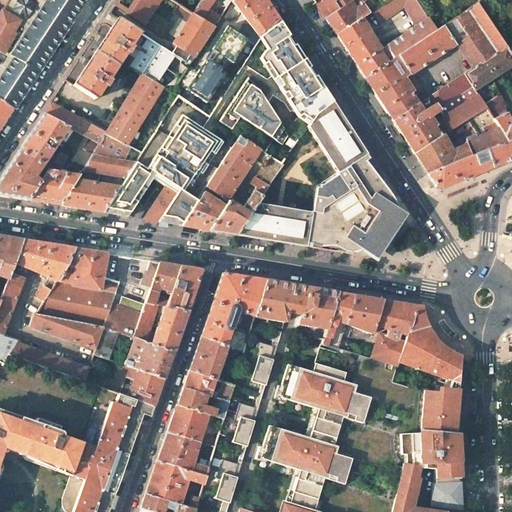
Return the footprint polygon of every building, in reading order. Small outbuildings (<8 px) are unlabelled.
[(0,0),(0,50),(13,59),(37,73),(86,0),(0,0)] [(117,0),(114,5),(164,38),(165,37),(173,24),(166,20),(166,21),(153,13),(162,0),(117,0)] [(192,14),(213,28),(220,17),(207,10),(214,0),(216,0),(217,0),(216,0),(201,0),(196,8),(192,14)] [(260,39),(280,21),(266,0),(231,0),(240,12),(246,20),(247,22),(260,39)] [(314,0),(314,1),(325,18),(351,1),(350,0),(314,0)] [(350,0),(351,1),(325,18),(336,35),(361,18),(372,12),(380,6),(378,2),(376,4),(373,0),(350,0)] [(380,6),(372,12),(379,23),(404,6),(416,25),(386,46),(394,58),(435,30),(421,8),(415,0),(388,0),(382,5),(380,6)] [(477,2),(454,18),(467,37),(483,61),(505,46),(477,2)] [(173,11),(187,21),(192,14),(190,12),(177,4),(173,11)] [(243,64),(260,39),(247,22),(246,20),(243,23),(245,25),(236,36),(227,32),(225,30),(229,23),(227,22),(235,15),(226,8),(220,17),(213,28),(189,65),(171,92),(177,96),(208,117),(220,99),(240,68),(243,64)] [(165,37),(173,42),(187,21),(173,11),(166,20),(173,24),(165,37)] [(171,54),(189,65),(213,28),(192,14),(187,21),(173,42),(173,43),(177,46),(171,54)] [(74,85),(94,99),(103,85),(104,86),(108,80),(107,79),(125,52),(129,45),(138,32),(117,18),(74,85)] [(361,18),(336,35),(364,78),(388,62),(386,57),(384,58),(369,35),(370,33),(361,18)] [(454,18),(442,26),(455,45),(467,37),(454,18)] [(288,33),(280,21),(260,39),(265,48),(263,49),(259,57),(297,117),(309,124),(316,115),(332,102),(313,72),(310,73),(305,65),(308,64),(293,41),(290,43),(285,35),(288,33)] [(388,62),(364,78),(392,121),(417,104),(412,97),(421,90),(419,88),(420,87),(411,74),(455,45),(442,26),(435,30),(394,58),(388,62)] [(163,87),(171,92),(189,65),(171,54),(168,52),(138,32),(129,45),(139,51),(135,57),(128,67),(141,75),(141,73),(163,87)] [(139,51),(129,45),(125,52),(135,57),(139,51)] [(471,69),(464,74),(473,88),(474,90),(511,64),(511,56),(505,46),(483,61),(471,69)] [(13,59),(0,50),(0,65),(6,69),(13,59)] [(37,73),(13,59),(6,69),(0,78),(0,100),(3,102),(12,109),(13,109),(37,73)] [(130,147),(125,145),(163,87),(141,73),(141,75),(105,133),(79,120),(73,131),(83,136),(99,144),(92,155),(123,160),(130,147)] [(473,88),(464,74),(445,86),(417,104),(392,121),(413,154),(485,108),(484,105),(477,95),(439,119),(440,121),(433,127),(427,118),(473,88)] [(244,81),(257,89),(247,76),(244,81)] [(239,117),(291,150),(296,142),(287,136),(257,89),(244,81),(220,117),(233,125),(239,117)] [(499,94),(484,105),(485,108),(493,121),(505,112),(499,94)] [(0,128),(6,119),(12,109),(3,102),(0,100),(0,128)] [(366,154),(332,102),(316,115),(309,124),(307,127),(337,173),(366,154)] [(49,103),(42,114),(67,127),(73,131),(79,120),(79,119),(49,103)] [(485,108),(413,154),(427,174),(484,151),(506,141),(493,121),(485,108)] [(119,187),(102,213),(126,217),(152,176),(165,185),(176,193),(179,188),(182,190),(185,184),(193,188),(224,140),(180,112),(173,123),(175,124),(169,134),(167,133),(158,145),(164,149),(160,156),(154,152),(145,166),(136,160),(135,162),(124,178),(119,187)] [(505,112),(493,121),(506,141),(511,138),(511,124),(511,125),(505,112)] [(42,114),(18,150),(42,165),(60,138),(67,127),(42,114)] [(233,125),(220,117),(218,121),(231,129),(233,125)] [(67,127),(60,138),(66,142),(73,131),(67,127)] [(65,173),(79,175),(92,155),(99,144),(83,136),(76,148),(67,171),(65,173)] [(206,186),(227,201),(228,202),(231,198),(229,197),(242,177),(252,161),(260,150),(244,140),(239,137),(218,168),(206,186)] [(511,138),(506,141),(484,151),(491,168),(511,159),(511,138)] [(18,150),(0,177),(0,195),(28,200),(40,181),(34,177),(42,165),(18,150)] [(263,152),(260,150),(252,161),(260,167),(251,183),(256,186),(241,210),(249,215),(257,203),(281,167),(283,165),(281,164),(263,152)] [(484,151),(427,174),(435,187),(441,189),(491,168),(484,151)] [(47,170),(58,172),(66,156),(59,153),(47,170)] [(375,181),(374,182),(372,183),(361,164),(369,158),(366,154),(337,173),(315,187),(311,212),(306,243),(313,246),(336,248),(341,251),(346,252),(350,253),(367,248),(379,243),(385,239),(388,235),(392,229),(398,218),(399,212),(398,203),(387,186),(379,179),(377,179),(375,181)] [(60,206),(102,213),(119,187),(96,183),(100,174),(124,178),(135,162),(123,160),(92,155),(79,175),(60,206)] [(242,177),(251,183),(260,167),(252,161),(242,177)] [(28,200),(60,206),(79,175),(65,173),(62,173),(58,172),(47,170),(40,181),(28,200)] [(143,219),(156,222),(176,193),(165,185),(143,219)] [(156,222),(180,226),(198,200),(182,190),(179,188),(176,193),(156,222)] [(180,226),(208,230),(223,206),(203,192),(198,200),(180,226)] [(208,230),(235,235),(249,215),(241,210),(228,202),(227,201),(223,206),(208,230)] [(306,243),(311,212),(257,203),(249,215),(235,235),(305,247),(306,243)] [(10,237),(0,235),(0,276),(7,279),(9,273),(13,263),(22,240),(10,237)] [(73,248),(22,240),(13,263),(41,275),(40,277),(44,279),(45,277),(49,278),(56,281),(58,281),(73,248)] [(106,254),(73,248),(58,281),(71,284),(71,286),(100,291),(102,278),(103,272),(106,254)] [(158,262),(149,261),(141,284),(146,287),(144,290),(148,292),(158,262)] [(165,307),(180,266),(158,262),(148,292),(144,304),(159,306),(164,307),(165,307)] [(186,311),(201,270),(180,266),(165,307),(186,311)] [(23,279),(9,273),(7,279),(0,297),(0,336),(1,336),(23,279)] [(265,280),(221,273),(200,338),(225,347),(242,353),(243,350),(244,346),(248,333),(243,331),(231,327),(237,311),(248,315),(253,317),(265,280)] [(56,281),(49,278),(43,286),(36,297),(43,302),(56,281)] [(58,281),(56,281),(43,302),(36,314),(102,327),(110,303),(116,286),(117,282),(102,278),(100,291),(71,286),(71,284),(58,281)] [(284,322),(287,312),(292,313),(300,315),(296,327),(311,326),(310,329),(325,329),(336,292),(300,286),(265,280),(253,317),(284,322)] [(353,295),(336,292),(325,329),(320,343),(338,348),(341,336),(345,325),(353,295)] [(381,300),(353,295),(345,325),(352,327),(365,332),(371,334),(374,325),(381,300)] [(415,306),(381,300),(374,325),(380,327),(387,329),(398,332),(406,335),(415,306)] [(140,314),(110,303),(102,327),(116,333),(131,338),(140,314)] [(159,306),(144,304),(140,314),(131,338),(136,339),(146,343),(150,331),(152,326),(155,317),(159,306)] [(164,307),(159,306),(155,317),(160,319),(164,307)] [(407,365),(449,380),(458,384),(460,357),(455,354),(451,352),(449,351),(442,346),(437,341),(431,334),(428,328),(426,324),(424,321),(422,315),(421,306),(415,306),(406,335),(404,341),(397,362),(407,365)] [(165,307),(164,307),(160,319),(156,327),(154,332),(150,345),(172,352),(186,311),(165,307)] [(36,314),(33,313),(28,326),(94,349),(102,327),(36,314)] [(116,333),(102,327),(94,349),(93,355),(107,359),(113,340),(116,333)] [(281,331),(276,329),(271,346),(273,346),(276,347),(281,331)] [(378,333),(370,357),(396,366),(397,362),(404,341),(397,339),(398,332),(387,329),(385,335),(378,333)] [(154,332),(150,331),(146,343),(150,345),(154,332)] [(131,338),(116,333),(113,340),(133,347),(136,339),(131,338)] [(17,341),(1,336),(0,336),(0,362),(4,365),(9,356),(16,343),(17,341)] [(225,347),(200,338),(188,370),(214,380),(217,371),(225,347)] [(146,343),(136,339),(133,347),(125,366),(129,367),(162,380),(172,352),(150,345),(146,343)] [(27,347),(16,343),(9,356),(85,383),(88,372),(90,369),(27,347)] [(254,353),(243,350),(242,353),(235,374),(251,379),(249,383),(261,386),(255,405),(258,407),(272,362),(268,361),(272,348),(257,343),(254,353)] [(337,351),(320,346),(312,372),(288,365),(281,387),(284,388),(281,398),(319,410),(310,440),(270,428),(263,450),(266,450),(263,461),(298,472),(286,511),(317,511),(326,480),(347,486),(354,460),(334,454),(344,419),(364,425),(372,397),(352,391),(354,383),(350,382),(340,379),(342,370),(339,370),(344,353),(337,351)] [(276,347),(273,346),(272,348),(268,361),(272,362),(276,347)] [(366,463),(391,382),(394,371),(396,367),(338,348),(337,351),(344,353),(339,370),(342,370),(340,379),(350,382),(354,383),(352,391),(372,397),(364,425),(344,419),(334,454),(354,460),(366,463)] [(125,366),(123,365),(119,375),(125,377),(129,367),(125,366)] [(162,380),(129,367),(125,377),(133,380),(131,387),(127,396),(153,406),(162,380)] [(214,380),(188,370),(182,388),(204,395),(209,396),(214,380)] [(229,376),(217,371),(214,380),(222,384),(231,387),(234,378),(235,375),(230,373),(229,376)] [(107,379),(88,372),(85,383),(101,386),(127,396),(131,387),(107,378),(107,379)] [(415,391),(391,382),(366,463),(365,465),(385,472),(385,471),(400,477),(403,464),(405,465),(418,468),(434,469),(459,469),(457,434),(454,433),(456,406),(457,393),(458,384),(449,380),(448,383),(448,388),(441,387),(441,392),(415,391)] [(231,387),(222,384),(219,394),(218,396),(213,394),(212,397),(214,398),(227,402),(231,387)] [(204,395),(182,388),(178,402),(176,405),(207,415),(222,419),(222,418),(224,411),(227,402),(214,398),(211,409),(201,406),(204,395)] [(25,459),(70,475),(62,497),(62,501),(62,504),(64,510),(66,511),(107,511),(109,507),(114,509),(118,496),(113,494),(142,412),(150,414),(153,406),(127,396),(117,393),(114,402),(111,401),(95,446),(63,435),(63,432),(62,430),(61,429),(62,425),(39,418),(38,421),(33,419),(29,431),(20,427),(24,417),(0,408),(0,465),(0,455),(4,445),(22,450),(22,455),(23,457),(25,459)] [(207,415),(176,405),(167,429),(166,433),(198,443),(207,415)] [(235,415),(224,411),(222,418),(222,419),(218,430),(216,437),(232,442),(230,446),(242,450),(238,462),(241,463),(253,422),(250,421),(253,410),(238,405),(235,415)] [(258,407),(255,405),(253,410),(250,421),(253,422),(258,407)] [(198,443),(166,433),(156,461),(189,471),(204,475),(207,468),(198,466),(192,464),(198,443)] [(212,435),(208,434),(204,444),(213,447),(216,437),(212,435)] [(204,444),(198,466),(207,468),(207,466),(213,447),(204,444)] [(219,469),(207,466),(207,468),(204,475),(202,483),(200,490),(215,495),(214,499),(222,501),(218,511),(225,511),(236,478),(233,477),(237,464),(221,460),(219,469)] [(189,471),(156,461),(145,494),(179,504),(187,479),(188,474),(189,471)] [(238,462),(237,464),(233,477),(236,478),(241,463),(238,462)] [(405,465),(403,464),(400,477),(391,511),(407,511),(408,510),(418,468),(405,465)] [(459,469),(434,469),(435,484),(432,484),(430,505),(461,508),(459,469)] [(204,475),(189,471),(188,474),(187,479),(202,483),(204,475)] [(179,504),(145,494),(140,509),(150,511),(162,511),(164,507),(173,510),(172,511),(193,511),(194,508),(188,506),(179,504)] [(197,498),(191,496),(188,506),(194,508),(195,506),(197,498)]
